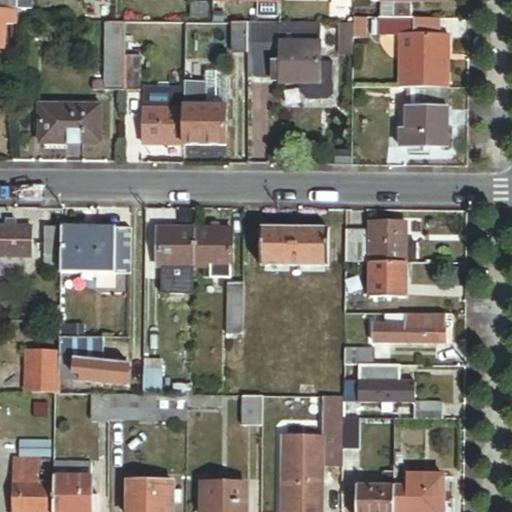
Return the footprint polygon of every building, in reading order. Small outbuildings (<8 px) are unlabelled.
[(0,0),(0,11),(4,11),(18,11),(18,0),(0,0)] [(32,0),(18,0),(18,11),(32,11),(32,0)] [(384,0),(384,20),(395,20),(395,4),(394,0),(384,0)] [(413,21),(413,4),(395,4),(395,20),(413,21)] [(191,20),(209,20),(209,7),(192,6),(191,20)] [(18,24),(18,11),(4,11),(4,26),(18,26),(18,24)] [(354,20),(354,39),(354,40),(367,40),(367,20),(354,20)] [(384,20),(379,20),(379,38),(401,38),(401,90),(449,90),(450,37),(439,36),(439,21),(413,21),(395,20),(384,20)] [(127,25),(115,25),(108,25),(108,84),(96,84),(96,92),(127,92),(127,56),(127,25)] [(250,25),(235,25),(235,50),(249,50),(250,41),(250,25)] [(282,42),(282,25),(250,25),(250,41),(255,41),(276,42),(282,42)] [(321,25),(282,25),(282,42),(276,42),(276,56),(282,56),(282,46),(321,47),(321,25)] [(354,40),(354,39),(341,39),(341,52),(354,52),(354,40)] [(255,54),(249,54),(249,76),(273,76),(273,73),(282,73),(282,56),(276,56),(276,42),(255,41),(255,54)] [(282,46),(282,56),(282,73),(282,81),(282,84),(302,84),(321,85),(321,61),(321,47),(282,46)] [(127,56),(127,92),(142,92),(142,56),(127,56)] [(321,85),(302,84),(302,92),(307,97),(330,97),(335,93),(335,61),(321,61),(321,85)] [(211,86),(186,86),(186,109),(207,109),(211,109),(211,86)] [(408,110),(449,111),(449,92),(408,91),(408,110)] [(101,108),(41,107),(41,146),(101,146),(101,108)] [(207,109),(186,109),(186,111),(186,147),(226,148),(227,109),(211,109),(207,109)] [(186,147),(186,111),(144,110),(143,147),(186,147)] [(448,149),(449,111),(408,110),(408,133),(402,133),(401,149),(448,149)] [(371,225),(371,232),(371,265),(401,265),(407,265),(407,245),(407,225),(371,225)] [(31,230),(0,229),(0,260),(30,260),(31,230)] [(61,259),(61,230),(45,230),(44,259),(61,259)] [(62,230),(61,277),(131,277),(131,232),(62,230)] [(371,232),(347,231),(347,237),(346,265),(371,265),(371,232)] [(195,270),(195,232),(158,232),(158,250),(158,270),(195,270)] [(231,232),(195,232),(195,270),(204,270),(204,282),(229,281),(231,270),(231,232)] [(329,233),(262,232),(262,269),(329,270),(329,233)] [(332,300),(346,300),(346,265),(347,237),(333,237),(332,300)] [(407,265),(416,265),(417,245),(407,245),(407,265)] [(401,265),(371,265),(371,300),(406,300),(406,282),(401,282),(401,265)] [(243,339),(243,288),(228,288),(228,339),(243,339)] [(258,288),(243,288),(243,339),(257,339),(258,288)] [(447,326),(447,317),(412,317),(411,326),(414,326),(447,326)] [(70,336),(71,322),(61,322),(61,325),(61,336),(70,336)] [(391,346),(391,326),(375,326),(374,346),(391,346)] [(414,326),(411,326),(391,326),(391,346),(446,346),(447,327),(447,326),(414,326)] [(105,341),(61,340),(61,353),(60,358),(60,381),(79,383),(127,388),(129,365),(105,363),(105,341)] [(345,352),(345,368),(360,368),(375,369),(375,352),(345,352)] [(27,353),(26,396),(56,396),(60,396),(60,381),(60,358),(61,353),(27,353)] [(145,363),(145,395),(163,395),(163,363),(145,363)] [(375,369),(360,368),(360,384),(383,385),(383,375),(400,375),(400,369),(375,369)] [(383,375),(383,385),(400,385),(400,375),(383,375)] [(345,384),(345,400),(345,404),(360,405),(360,384),(345,384)] [(383,385),(360,384),(360,405),(382,405),(392,405),(414,406),(415,385),(409,385),(400,385),(383,385)] [(285,386),(271,386),(271,399),(284,399),(285,386)] [(316,386),(300,386),(300,398),(316,398),(316,386)] [(110,408),(110,398),(88,397),(88,407),(108,408),(110,408)] [(140,424),(140,398),(110,398),(110,408),(110,424),(140,424)] [(146,398),(145,398),(140,398),(140,424),(156,424),(157,422),(157,398),(146,398)] [(174,398),(157,398),(157,422),(188,422),(188,410),(174,409),(174,398)] [(188,398),(174,398),(174,409),(188,410),(188,398)] [(188,398),(188,410),(223,409),(223,398),(193,398),(188,398)] [(242,399),(239,399),(239,425),(263,425),(264,399),(242,399)] [(345,438),(345,421),(345,404),(345,400),(330,400),(324,400),(323,441),(324,469),(344,469),(344,451),(345,438)] [(392,415),(392,405),(382,405),(382,415),(392,415)] [(415,406),(414,406),(414,422),(444,422),(444,406),(415,406)] [(110,426),(110,424),(110,408),(108,408),(88,407),(88,426),(110,426)] [(360,421),(345,421),(345,438),(344,451),(360,452),(360,421)] [(323,511),(324,469),(323,441),(283,441),(282,511),(323,511)] [(22,443),(21,459),(51,459),(52,444),(22,443)] [(15,461),(14,486),(39,486),(39,461),(15,461)] [(93,466),(54,466),(54,480),(93,480),(93,466)] [(395,488),(394,511),(405,511),(407,477),(407,470),(395,469),(395,488)] [(405,511),(443,511),(444,502),(444,479),(407,477),(405,511)] [(91,511),(93,480),(54,480),(54,486),(54,511),(91,511)] [(172,511),(173,503),(173,496),(173,486),(130,485),(129,511),(172,511)] [(54,511),(54,486),(39,486),(14,486),(13,511),(54,511)] [(246,511),(246,487),(203,487),(203,511),(246,511)] [(356,511),(394,511),(395,488),(357,488),(356,511)] [(443,511),(453,511),(454,502),(444,502),(443,511)]
